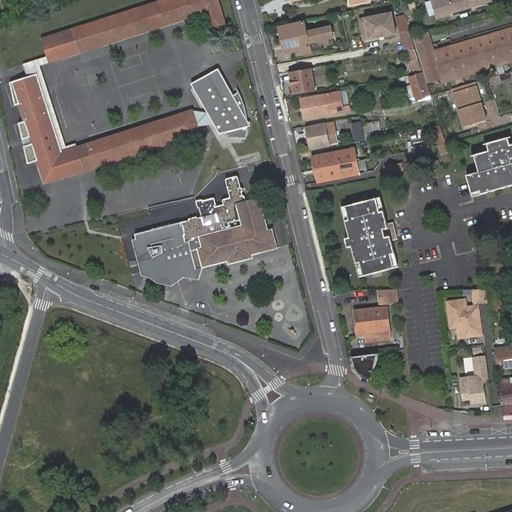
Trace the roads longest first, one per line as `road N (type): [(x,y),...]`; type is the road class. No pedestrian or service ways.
road 1 (residential): [(246,0),(337,369),(327,397)]
road 2 (tertiary): [(49,279),(232,355),(252,371)]
road 3 (residential): [(49,279),(0,456)]
road 4 (secondary): [(263,439),(226,469),(131,511)]
road 5 (secondary): [(511,440),(401,443),(368,421)]
road 6 (secondary): [(371,485),(401,460),(511,451)]
road 7 (secondary): [(155,511),(230,481),(277,496)]
